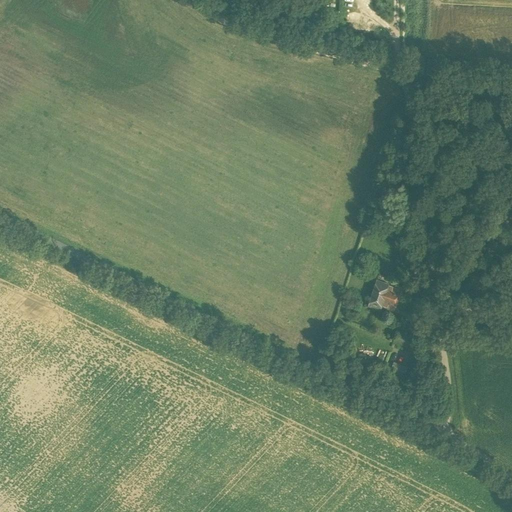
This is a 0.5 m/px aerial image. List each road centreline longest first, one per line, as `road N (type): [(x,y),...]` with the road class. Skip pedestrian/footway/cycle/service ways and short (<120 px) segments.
road 1 (unclassified): [(441,433),(0,216)]
road 2 (unclassified): [(441,433),(449,401),(400,72)]
road 3 (track): [(189,0),(228,27),(400,72)]
